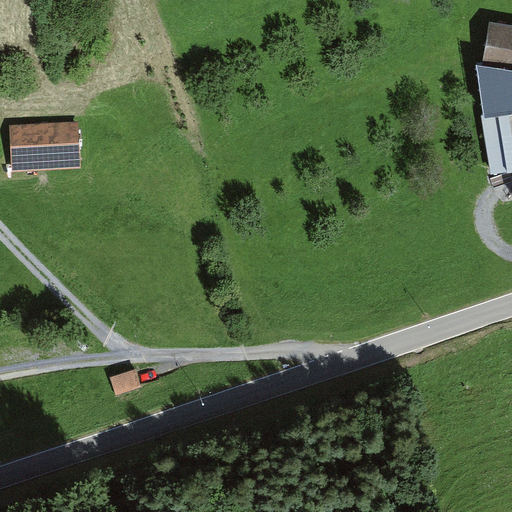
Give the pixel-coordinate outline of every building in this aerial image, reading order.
[(511,21),(492,19),(485,64),(511,68),(511,21)] [(485,96),(511,93),(511,70),(483,73),(485,96)] [(489,166),(511,164),(511,104),(485,106),(489,166)] [(80,120),(11,124),(14,169),(82,165),(80,120)] [(131,359),(113,374),(120,394),(145,386),(131,359)]
